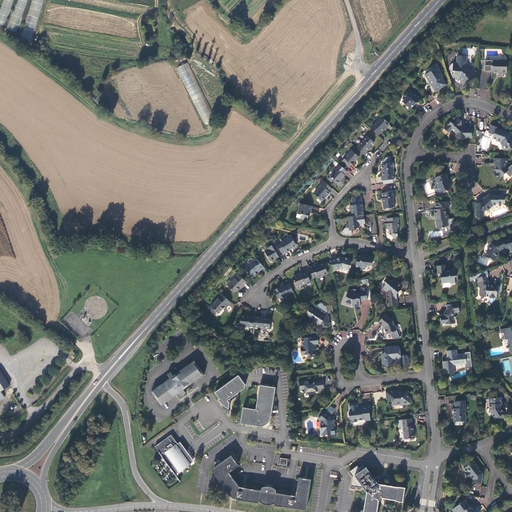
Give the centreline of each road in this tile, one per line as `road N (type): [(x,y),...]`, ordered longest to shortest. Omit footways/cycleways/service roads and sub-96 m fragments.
road 1 (primary): [(124,351),(368,79)]
road 2 (unclassified): [(226,424),(273,434),(294,455),(341,462),(357,454),(430,466)]
road 3 (track): [(195,53),(256,111),(292,128),(359,68)]
road 4 (track): [(155,0),(157,11),(138,22),(142,57),(126,59),(47,42),(38,33),(48,0)]
road 5 (tertiary): [(174,506),(139,481),(122,403),(103,380)]
road 6 (primary): [(101,375),(42,450),(10,471)]
road 7 (primary): [(46,497),(52,454),(103,380)]
road 8 (residential): [(407,155),(420,129),(455,103),(511,118)]
road 9 (tertiary): [(174,506),(67,511),(47,503)]
road 10 (residential): [(428,376),(417,256)]
